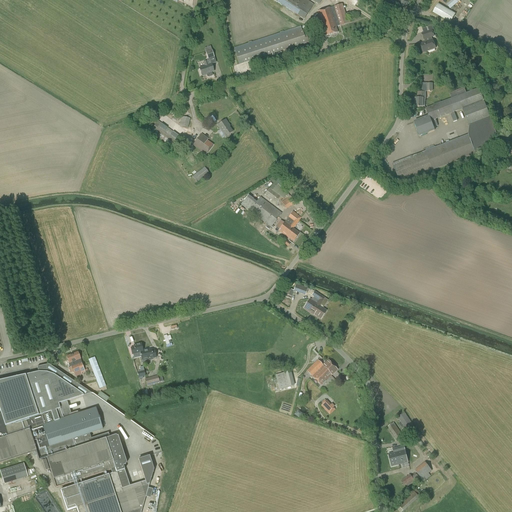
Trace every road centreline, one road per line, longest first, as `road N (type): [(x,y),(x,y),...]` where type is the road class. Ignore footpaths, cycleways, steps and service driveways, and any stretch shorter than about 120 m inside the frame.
road 1 (unclassified): [(270,296),(397,122),(404,37)]
road 2 (unclassified): [(0,360),(270,296)]
road 3 (unclassified): [(383,511),(368,384),(339,349),(270,296)]
road 4 (unclassified): [(404,37),(378,33),(187,95)]
